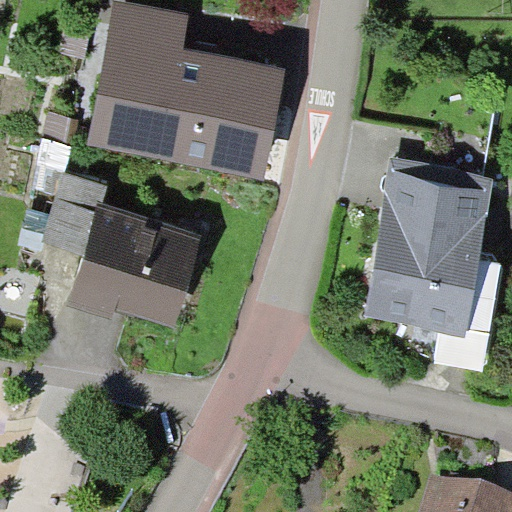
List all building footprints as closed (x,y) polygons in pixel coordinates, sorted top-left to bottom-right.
[(77,56),(83,23),(63,20),(57,52),(77,56)] [(93,129),(253,159),(259,128),(270,70),(174,52),(176,40),(128,31),(118,82),(102,79),(93,129)] [(66,120),(43,115),(37,140),(61,146),(66,120)] [(71,282),(167,312),(190,235),(95,207),(102,183),(60,170),(67,148),(38,142),(28,187),(53,195),(41,236),(81,249),(71,282)] [(437,221),(384,212),(368,304),(437,316),(432,349),(468,355),(478,348),(492,266),(485,256),(466,253),(476,195),(442,189),(437,221)] [(426,511),(501,511),(433,491),(426,511)]
